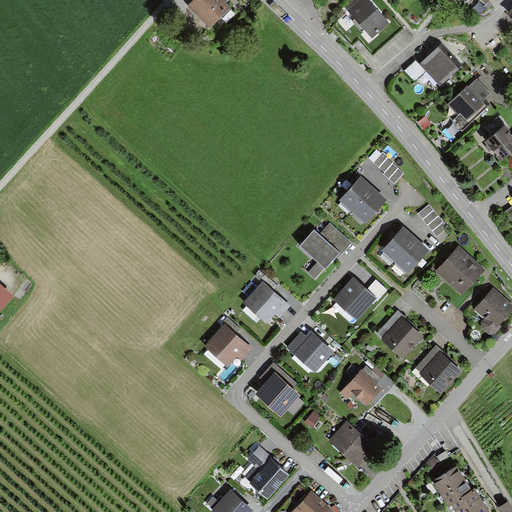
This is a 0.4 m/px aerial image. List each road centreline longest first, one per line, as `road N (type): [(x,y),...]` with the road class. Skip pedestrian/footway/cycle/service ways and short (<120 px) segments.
road 1 (residential): [(357,508),(238,401),(236,387),(410,192)]
road 2 (tertiary): [(511,265),(365,89),(273,0)]
road 3 (track): [(169,0),(0,186)]
road 4 (residential): [(511,337),(357,508)]
